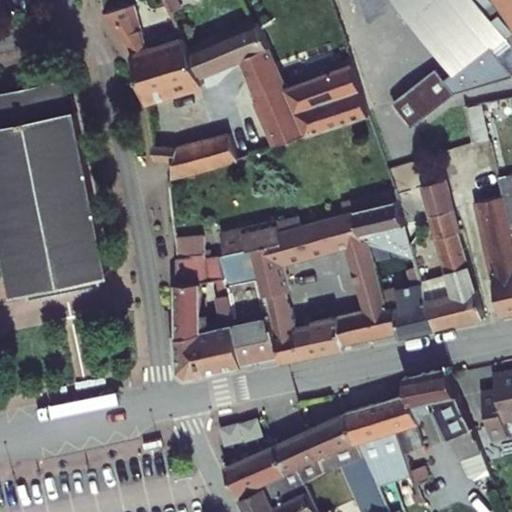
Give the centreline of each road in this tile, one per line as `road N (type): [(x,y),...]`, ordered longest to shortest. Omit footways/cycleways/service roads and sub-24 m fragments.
road 1 (residential): [(162,403),(153,293),(102,54),(74,30),(0,44)]
road 2 (tertiary): [(511,335),(185,398)]
road 3 (tertiary): [(162,403),(0,438)]
road 4 (residential): [(230,511),(185,398)]
